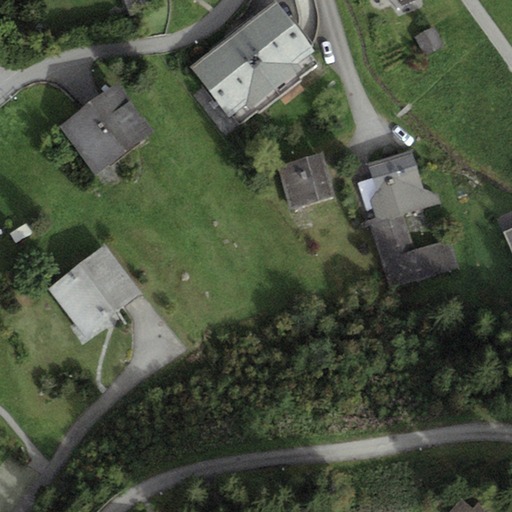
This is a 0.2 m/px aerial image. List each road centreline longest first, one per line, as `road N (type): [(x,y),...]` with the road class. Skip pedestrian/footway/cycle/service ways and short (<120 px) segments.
road 1 (residential): [(116,511),(166,477),(205,468),(511,435)]
road 2 (residential): [(1,92),(57,59),(181,39),(231,0)]
